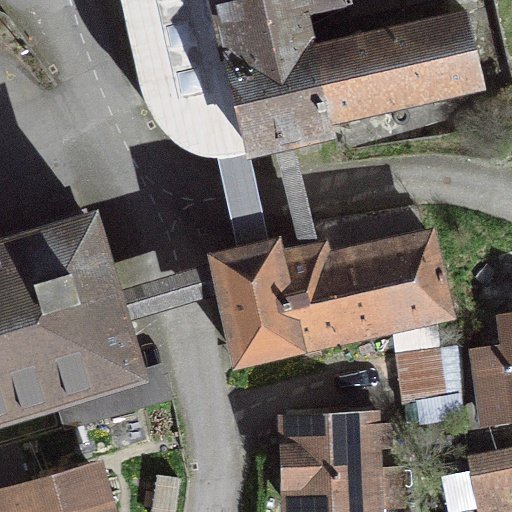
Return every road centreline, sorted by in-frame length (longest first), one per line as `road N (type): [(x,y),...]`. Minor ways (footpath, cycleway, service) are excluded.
road 1 (residential): [(167,200),(362,184),(511,218)]
road 2 (residential): [(209,511),(214,396),(167,200)]
road 3 (residential): [(167,200),(61,0)]
